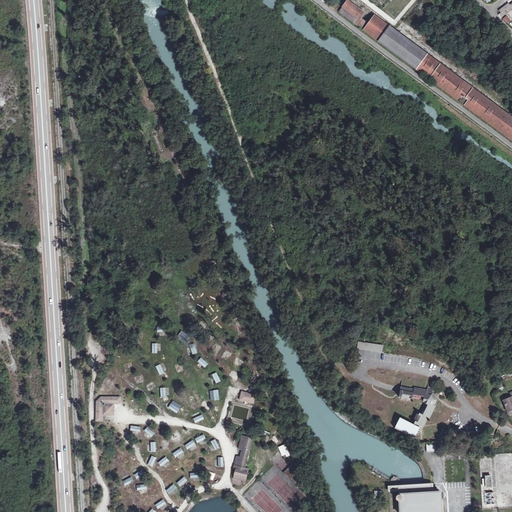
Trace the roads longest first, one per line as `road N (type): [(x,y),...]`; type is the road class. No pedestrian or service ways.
road 1 (track): [(47,0),(83,511)]
road 2 (trunk): [(34,0),(66,511)]
road 3 (track): [(183,0),(327,358),(355,377),(362,370)]
road 4 (track): [(106,0),(153,133),(261,383)]
road 5 (unclassified): [(511,145),(315,0)]
road 6 (track): [(90,386),(92,438),(107,490),(94,511)]
